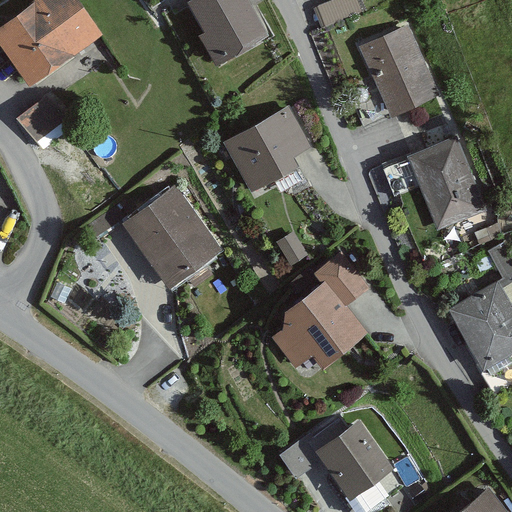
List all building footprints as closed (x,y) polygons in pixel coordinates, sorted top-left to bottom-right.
[(97,36),(72,0),(36,0),(0,25),(0,43),(28,84),(97,36)] [(265,36),(245,0),(192,0),(184,5),(200,35),(197,36),(212,65),(265,36)] [(357,0),(331,0),(315,4),(322,28),(363,16),(357,0)] [(439,95),(409,26),(360,47),(389,116),(439,95)] [(66,130),(43,98),(19,116),(42,148),(66,130)] [(308,149),(286,108),(223,141),(249,191),(294,167),(289,159),(308,149)] [(457,137),(407,156),(437,231),(486,212),(457,137)] [(220,251),(174,186),(120,223),(166,288),(182,276),(191,289),(213,274),(204,262),(220,251)] [(276,245),(289,267),(305,257),(292,235),(276,245)] [(489,253),(502,280),(448,310),(481,370),(511,353),(511,259),(504,245),(489,253)] [(367,289),(339,252),(309,275),(315,283),(273,316),(281,326),(268,336),(305,384),(367,336),(344,307),(367,289)] [(390,468),(358,419),(311,449),(342,498),(390,468)] [(502,511),(486,487),(452,511),(502,511)]
